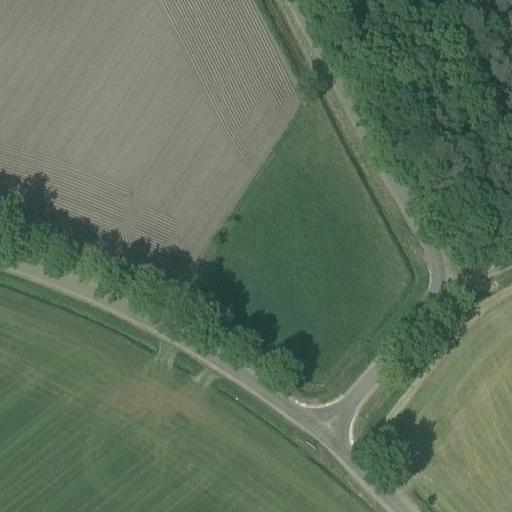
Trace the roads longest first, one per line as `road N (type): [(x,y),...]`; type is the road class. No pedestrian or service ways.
road 1 (unclassified): [(313,434),(408,327),(419,269),(274,0)]
road 2 (unclassified): [(313,434),(104,310),(0,269)]
